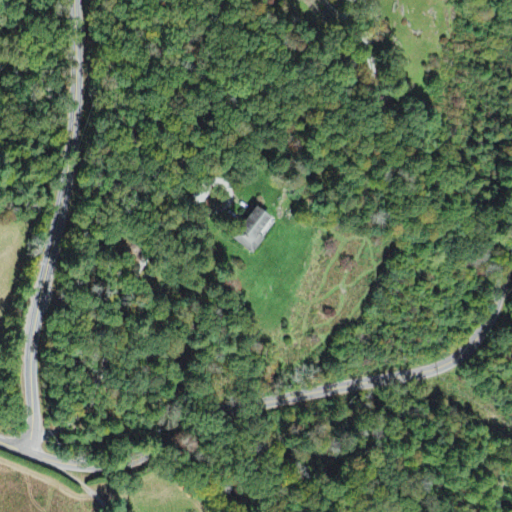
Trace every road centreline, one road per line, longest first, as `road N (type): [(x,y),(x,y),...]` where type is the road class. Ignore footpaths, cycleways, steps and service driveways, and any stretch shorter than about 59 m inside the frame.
road 1 (residential): [(511,234),(482,332),(444,366),(210,413),(116,466),(44,460),(0,440)]
road 2 (residential): [(27,451),(31,346),(74,129),(73,0)]
